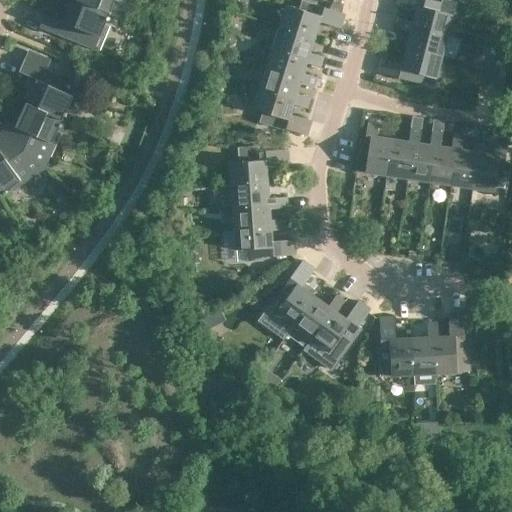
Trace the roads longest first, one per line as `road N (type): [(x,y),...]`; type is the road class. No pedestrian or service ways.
road 1 (unclassified): [(503,289),(362,276),(310,234),(314,168),(343,89)]
road 2 (unclassified): [(343,89),(377,104),(511,123)]
